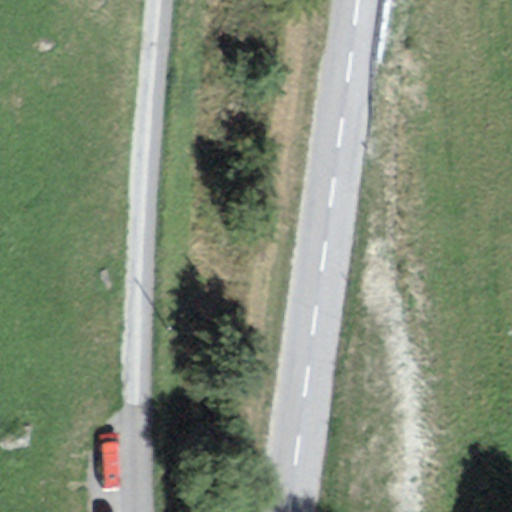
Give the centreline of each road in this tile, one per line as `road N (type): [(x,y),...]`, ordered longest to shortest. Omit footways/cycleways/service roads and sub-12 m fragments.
road 1 (tertiary): [(289,511),(358,0)]
road 2 (unclassified): [(136,511),(138,278),(160,0)]
